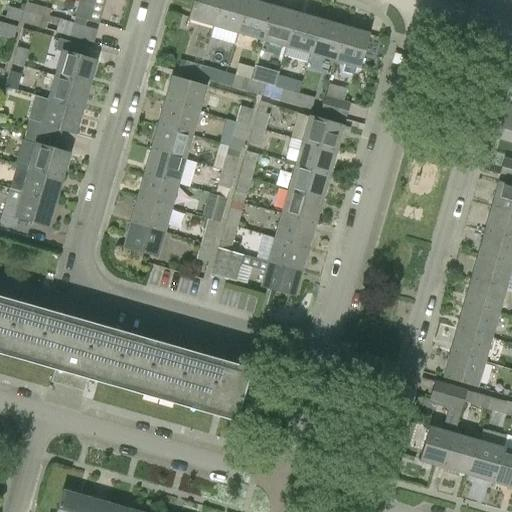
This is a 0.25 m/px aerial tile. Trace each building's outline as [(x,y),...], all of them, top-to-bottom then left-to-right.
[(78,0),(74,17),(86,21),(90,22),(96,0),(78,0)] [(212,26),(219,0),(192,0),(187,19),(212,26)] [(219,0),(212,26),(236,33),(245,0),(219,0)] [(248,0),(245,0),(236,33),(261,40),(270,6),(248,0)] [(25,3),(25,5),(20,23),(44,29),(48,17),(50,10),(25,3)] [(7,7),(4,18),(20,23),(25,5),(21,4),(19,10),(7,7)] [(270,6),(261,40),(285,47),(295,13),(270,6)] [(295,13),(285,47),(309,54),(319,20),(295,13)] [(68,36),(71,24),(48,17),(44,29),(68,36)] [(71,24),(68,36),(93,43),(96,31),(84,27),(86,21),(74,17),(72,24),(71,24)] [(319,20),(309,54),(333,61),(343,27),(319,20)] [(16,28),(0,23),(0,36),(12,40),(16,28)] [(343,27),(333,61),(359,68),(368,34),(343,27)] [(54,76),(87,86),(95,61),(81,57),(85,45),(58,39),(55,50),(61,52),(54,76)] [(23,67),(27,50),(16,47),(11,64),(23,67)] [(201,65),(185,61),(181,73),(197,78),(201,65)] [(223,73),(224,72),(201,65),(197,78),(222,85),(225,73),(223,73)] [(16,91),(20,75),(9,71),(5,88),(16,91)] [(225,73),(222,85),(246,92),(249,80),(225,73)] [(87,86),(54,76),(47,100),(80,109),(87,86)] [(163,102),(197,111),(204,86),(170,77),(163,102)] [(262,96),(265,85),(249,80),(246,92),(262,96)] [(281,89),(278,101),(294,106),(298,94),(281,89)] [(310,110),(314,98),(298,94),(294,106),(310,110)] [(349,103),(324,96),(319,113),(334,117),(344,120),(349,103)] [(80,109),(47,100),(40,123),(29,120),(25,131),(58,140),(61,130),(73,133),(80,109)] [(511,132),(511,102),(506,101),(498,129),(511,132)] [(156,126),(190,136),(197,111),(163,102),(156,126)] [(251,110),(239,106),(234,122),(246,125),(251,110)] [(268,115),(256,111),(252,127),(264,131),(268,115)] [(301,141),(335,151),(342,126),(308,116),(301,141)] [(227,120),(220,143),(240,149),(246,125),(234,122),(234,123),(227,120)] [(149,150),(183,160),(190,136),(156,126),(149,150)] [(252,127),(247,143),(260,147),(264,131),(252,127)] [(68,154),(55,150),(58,140),(25,131),(23,141),(21,140),(14,165),(27,169),(28,169),(61,178),(68,154)] [(335,151),(301,141),(294,165),(328,175),(335,151)] [(143,174),(177,184),(183,160),(149,150),(143,174)] [(237,158),(225,155),(221,171),(232,174),(237,158)] [(254,164),(242,160),(238,176),(250,179),(254,164)] [(511,162),(504,160),(499,175),(511,178),(511,162)] [(328,175),(294,165),(287,189),(321,199),(328,175)] [(21,193),(54,202),(61,178),(28,169),(27,169),(21,193)] [(216,187),(228,190),(232,174),(221,171),(216,187)] [(136,199),(170,208),(177,184),(143,174),(136,199)] [(233,191),(245,195),(250,179),(238,176),(233,191)] [(490,207),(511,213),(511,186),(498,182),(490,207)] [(0,221),(14,226),(16,218),(47,227),(54,202),(21,193),(8,189),(0,217),(0,221)] [(321,199),(287,189),(280,214),(314,223),(321,199)] [(225,199),(207,194),(201,217),(207,219),(206,219),(219,222),(225,199)] [(129,223),(163,233),(170,208),(136,199),(129,223)] [(483,231),(511,239),(511,213),(490,207),(483,231)] [(240,212),(229,208),(224,224),(236,227),(240,212)] [(314,223),(280,214),(273,238),(307,248),(314,223)] [(200,243),(212,247),(219,222),(206,219),(200,243)] [(163,233),(129,223),(122,248),(156,258),(163,233)] [(217,248),(229,251),(236,227),(224,224),(217,248)] [(477,256),(511,265),(511,260),(511,239),(483,231),(477,256)] [(273,238),(266,262),(300,272),(307,248),(273,238)] [(195,259),(207,262),(212,247),(200,243),(195,259)] [(263,272),(259,287),(293,297),(300,272),(266,262),(229,251),(217,248),(209,275),(235,282),(240,265),(263,272)] [(470,280),(504,290),(511,265),(477,256),(470,280)] [(463,304),(497,314),(504,290),(470,280),(463,304)] [(50,382),(66,387),(65,390),(71,392),(72,388),(83,392),(88,374),(236,416),(248,374),(0,303),(0,348),(55,364),(50,382)] [(456,328),(490,338),(497,314),(463,304),(456,328)] [(449,352),(483,362),(490,338),(456,328),(449,352)] [(483,362),(449,352),(442,378),(476,387),(483,362)] [(442,431),(427,427),(417,461),(443,468),(453,434),(465,391),(434,382),(428,401),(449,407),(442,431)] [(473,393),(470,405),(486,410),(489,398),(473,393)] [(502,414),(505,402),(489,398),(486,410),(502,414)] [(467,475),(477,441),(453,434),(443,468),(467,475)] [(491,482),(501,448),(477,441),(467,475),(491,482)] [(511,488),(511,451),(501,448),(491,482),(511,488)] [(81,511),(85,498),(62,491),(55,511),(81,511)] [(85,498),(81,511),(106,511),(108,504),(85,498)]
